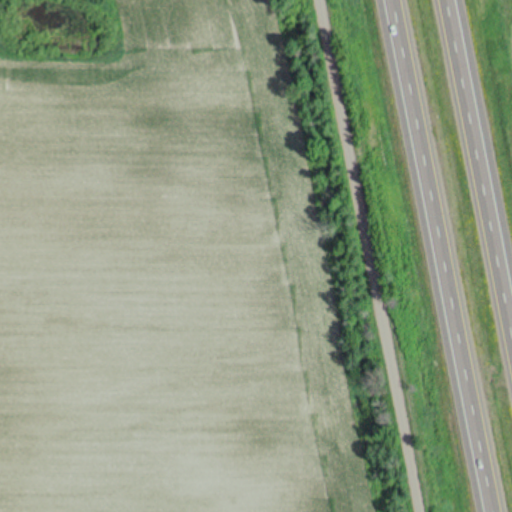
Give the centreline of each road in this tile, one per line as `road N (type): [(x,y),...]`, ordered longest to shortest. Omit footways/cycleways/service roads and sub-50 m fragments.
road 1 (trunk): [(396,0),(495,511)]
road 2 (trunk): [(511,334),(446,0)]
